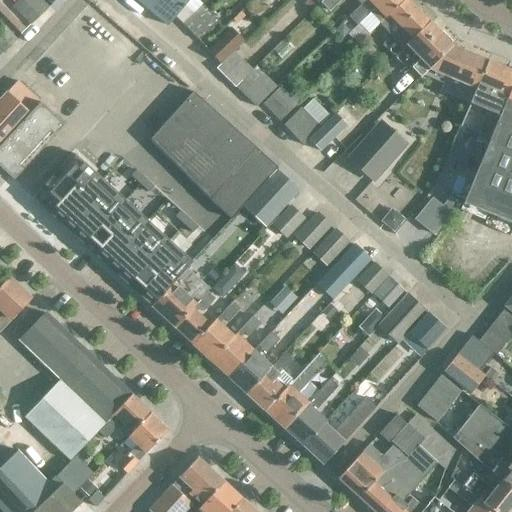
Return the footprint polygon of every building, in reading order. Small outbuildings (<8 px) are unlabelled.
[(30,26),(48,9),(38,0),(21,0),(13,9),(30,26)] [(156,0),(136,0),(147,11),(156,0)] [(156,0),(147,11),(167,26),(187,0),(156,0)] [(313,0),(310,0),(307,3),(313,10),(319,5),(313,0)] [(323,0),(321,3),(329,12),(341,0),(356,0),(361,5),(366,0),(323,0)] [(404,0),(366,0),(361,5),(348,18),(367,36),(379,25),(385,19),(404,0)] [(406,45),(429,22),(406,0),(404,0),(385,19),(379,25),(402,48),(406,45)] [(181,23),(190,32),(210,12),(201,4),(181,23)] [(218,21),(210,12),(190,32),(198,41),(218,21)] [(429,22),(406,45),(420,59),(411,68),(420,78),(428,70),(452,46),(429,22)] [(0,51),(3,54),(16,41),(0,24),(0,51)] [(221,64),(233,52),(243,42),(230,29),(207,51),(221,64)] [(284,40),(273,51),(281,59),(292,48),(284,40)] [(452,46),(428,70),(445,77),(440,89),(470,102),(487,61),(453,47),(452,46)] [(253,71),(233,52),(221,64),(216,69),(235,88),(241,82),(242,83),(253,71)] [(499,114),(511,84),(511,72),(487,61),(470,102),(487,109),(477,131),(490,137),(500,115),(499,114)] [(256,68),(253,71),(242,83),(236,89),(256,108),(275,88),(256,68)] [(17,82),(6,94),(29,115),(40,103),(17,82)] [(500,115),(490,137),(462,205),(491,217),(511,166),(511,84),(499,114),(500,115)] [(279,122),(296,105),(280,88),(262,105),(279,122)] [(192,93),(149,140),(209,200),(208,200),(230,220),(277,169),(192,93)] [(6,94),(0,100),(0,147),(16,130),(29,115),(6,94)] [(314,98),(302,110),(318,127),(331,115),(314,98)] [(63,126),(40,103),(29,115),(16,130),(0,148),(0,168),(13,180),(63,126)] [(303,146),(320,129),(318,127),(302,110),(300,109),(283,126),(303,146)] [(320,129),(308,140),(320,152),(346,126),(335,115),(322,127),(320,129)] [(405,146),(381,124),(349,160),(373,181),(405,146)] [(47,194),(38,204),(39,205),(43,209),(76,239),(88,250),(150,308),(151,307),(186,268),(191,263),(73,155),(52,177),(53,178),(55,176),(59,180),(47,194)] [(511,166),(491,217),(511,225),(511,166)] [(136,170),(130,176),(139,184),(145,178),(136,170)] [(259,190),(254,196),(278,217),(284,211),(300,193),(277,171),(259,190)] [(145,178),(139,184),(148,192),(154,186),(145,178)] [(430,200),(414,219),(434,235),(458,206),(448,198),(440,208),(430,200)] [(303,220),(290,207),(273,225),(287,238),(303,220)] [(180,211),(174,217),(183,225),(189,219),(180,211)] [(309,249),(330,227),(316,214),(295,236),(309,249)] [(189,219),(183,225),(192,233),(198,227),(189,219)] [(327,266),(348,243),(334,230),(313,253),(327,266)] [(351,270),(366,253),(355,243),(339,260),(351,270)] [(234,264),(227,271),(236,279),(242,272),(234,264)] [(370,295),(387,277),(374,264),(356,282),(370,295)] [(186,268),(151,307),(175,329),(208,292),(210,291),(186,268)] [(405,293),(388,277),(372,295),(389,310),(405,293)] [(0,333),(30,300),(8,279),(0,287),(0,333)] [(285,286),(270,302),(282,314),(297,297),(285,286)] [(215,299),(208,292),(175,329),(193,346),(211,326),(197,312),(200,309),(203,311),(215,299)] [(377,327),(396,345),(426,312),(407,294),(386,317),(377,327)] [(233,302),(211,326),(193,346),(211,362),(234,337),(220,324),(223,320),(227,323),(240,309),(233,302)] [(331,304),(323,312),(329,318),(337,310),(331,304)] [(511,333),(511,312),(505,306),(477,341),(493,353),(495,355),(511,333)] [(376,308),(360,326),(370,336),(377,327),(386,317),(376,308)] [(427,352),(446,331),(428,314),(408,335),(427,352)] [(253,317),(234,337),(211,362),(228,378),(253,351),(240,339),(245,334),(249,338),(261,325),(253,317)] [(44,318),(3,361),(44,401),(27,418),(68,458),(129,396),(44,318)] [(276,328),(270,334),(278,341),(284,335),(276,328)] [(270,334),(253,351),(228,378),(246,395),(271,368),(257,355),(262,349),(266,354),(278,341),(270,334)] [(457,355),(478,372),(493,353),(477,341),(471,337),(457,355)] [(284,354),(271,368),(246,395),(264,412),(291,383),(280,372),(291,360),(284,354)] [(317,355),(291,383),(264,412),(283,429),(318,391),(308,382),(326,363),(317,355)] [(484,376),(478,372),(457,355),(443,373),(470,394),(484,376)] [(490,368),(484,376),(492,382),(498,375),(490,368)] [(435,423),(460,391),(441,376),(415,407),(435,423)] [(328,380),(318,391),(283,429),(302,447),(323,424),(325,422),(314,412),(337,387),(328,380)] [(131,397),(97,433),(104,440),(115,428),(117,430),(122,425),(132,434),(131,434),(132,435),(150,415),(131,397)] [(335,435),(323,424),(302,447),(323,466),(376,409),(367,400),(335,435)] [(511,431),(494,417),(479,405),(452,439),(466,452),(501,480),(511,488),(511,431)] [(136,446),(117,467),(125,475),(167,431),(150,415),(132,435),(131,434),(128,438),(136,446)] [(389,444),(406,424),(396,415),(379,434),(389,444)] [(403,456),(399,453),(359,498),(374,511),(383,511),(445,444),(414,416),(406,424),(423,439),(406,459),(403,456)] [(406,424),(389,444),(392,446),(399,453),(403,456),(406,459),(423,439),(406,424)] [(419,511),(423,508),(412,498),(406,505),(402,501),(436,463),(445,471),(455,453),(445,444),(383,511),(419,511)] [(359,498),(399,453),(392,446),(382,457),(369,445),(337,479),(359,498)] [(0,511),(65,511),(77,501),(50,473),(43,480),(13,450),(0,463),(0,511)] [(202,506),(223,483),(197,459),(172,486),(171,486),(147,511),(148,511),(184,511),(191,505),(188,503),(193,498),(202,506)] [(472,473),(461,487),(492,511),(505,511),(511,504),(511,488),(501,480),(493,490),(472,473)] [(87,480),(78,489),(87,498),(96,489),(87,480)] [(492,511),(461,487),(453,481),(447,489),(472,507),(468,511),(492,511)] [(202,506),(196,511),(229,511),(241,500),(223,483),(202,506)] [(432,496),(423,508),(419,511),(450,511),(449,511),(432,496)] [(254,511),(241,500),(229,511),(254,511)]
